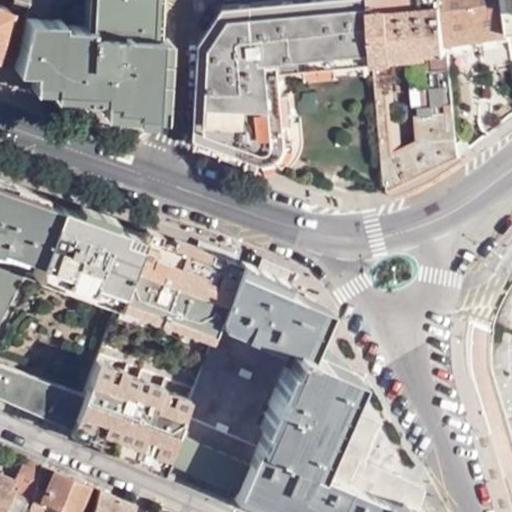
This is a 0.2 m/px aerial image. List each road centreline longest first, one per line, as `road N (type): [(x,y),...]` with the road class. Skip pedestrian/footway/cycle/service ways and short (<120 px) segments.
road 1 (residential): [(0,422),(210,511)]
road 2 (residential): [(405,306),(472,511)]
road 3 (residential): [(167,183),(186,67),(185,0)]
road 4 (secondary): [(340,238),(167,183)]
road 5 (secondary): [(167,183),(0,123)]
